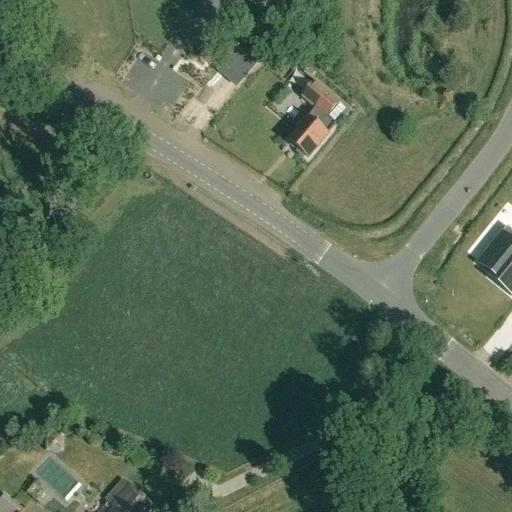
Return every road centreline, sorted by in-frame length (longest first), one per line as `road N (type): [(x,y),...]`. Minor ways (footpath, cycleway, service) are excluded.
road 1 (tertiary): [(379,298),(228,190),(0,49)]
road 2 (unclassified): [(379,298),(511,122)]
road 3 (tertiary): [(511,405),(379,298)]
